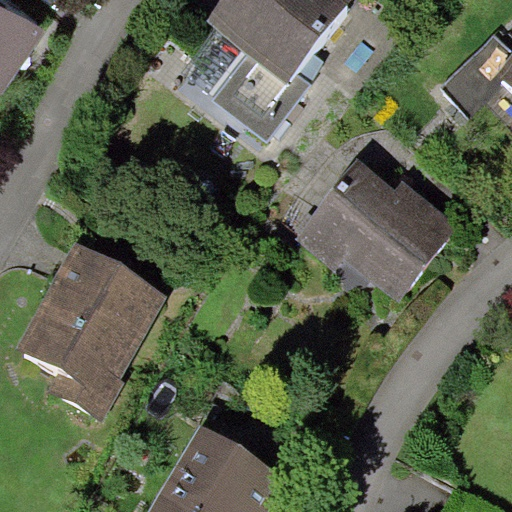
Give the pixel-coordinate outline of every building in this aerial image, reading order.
[(0,0),(0,90),(4,93),(45,30),(29,20),(0,0)] [(226,0),(210,21),(245,49),(209,94),(269,141),(315,81),(300,69),(354,0),(353,0),(226,0)] [(511,50),(504,43),(463,81),(491,110),(511,90),(511,50)] [(403,298),(459,227),(406,185),(397,197),(362,170),(308,239),(346,269),(354,259),(403,298)] [(125,268),(75,240),(14,347),(60,372),(50,388),(105,419),(128,378),(124,376),(171,294),(125,268)] [(275,511),(289,490),(216,443),(171,511),(275,511)]
